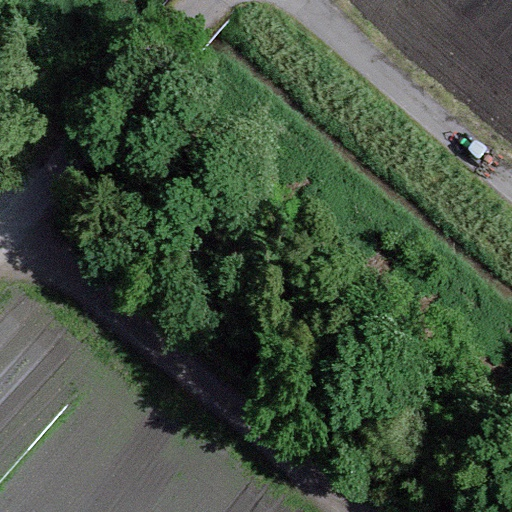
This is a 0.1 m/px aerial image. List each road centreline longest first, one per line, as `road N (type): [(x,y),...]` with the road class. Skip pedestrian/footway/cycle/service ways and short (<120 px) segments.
road 1 (track): [(0,208),(349,511)]
road 2 (track): [(205,0),(0,233)]
road 3 (track): [(295,0),(511,188)]
